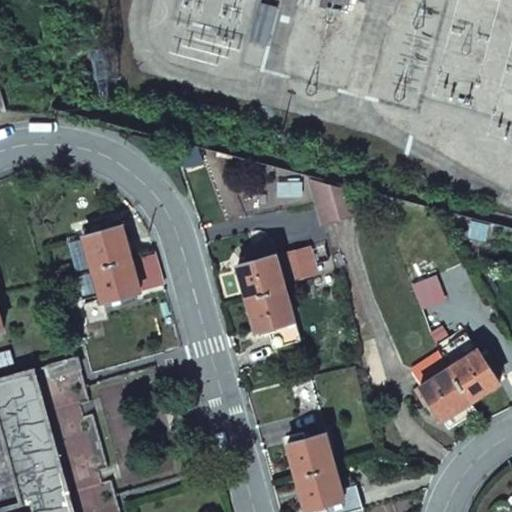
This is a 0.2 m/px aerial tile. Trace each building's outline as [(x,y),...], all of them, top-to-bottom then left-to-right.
[(264,1),(254,39),(269,42),(279,5),(264,1)] [(309,180),(323,225),(358,214),(351,190),(309,180)] [(123,226),(85,236),(94,268),(133,258),(123,226)] [(280,257),(287,282),(318,273),(311,248),(280,257)] [(249,262),(238,265),(247,298),(287,287),(277,254),(256,260),(255,254),(247,256),(249,262)] [(133,258),(94,268),(104,301),(142,290),(133,258)] [(436,276),(412,285),(422,309),(445,300),(436,276)] [(287,287),(247,298),(257,331),(296,320),(287,287)] [(269,328),(274,348),(302,340),(296,320),(269,328)] [(501,382),(479,348),(451,367),(472,401),(501,382)] [(414,371),(422,385),(450,367),(440,353),(414,371)] [(422,385),(421,386),(444,419),(472,401),(451,367),(450,367),(422,385)] [(74,511),(35,371),(0,380),(0,483),(2,492),(0,492),(0,511),(74,511)] [(449,429),(478,410),(472,401),(444,419),(449,429)] [(327,433),(289,443),(297,476),(337,465),(327,433)] [(337,465),(297,476),(306,508),(346,497),(337,465)]
